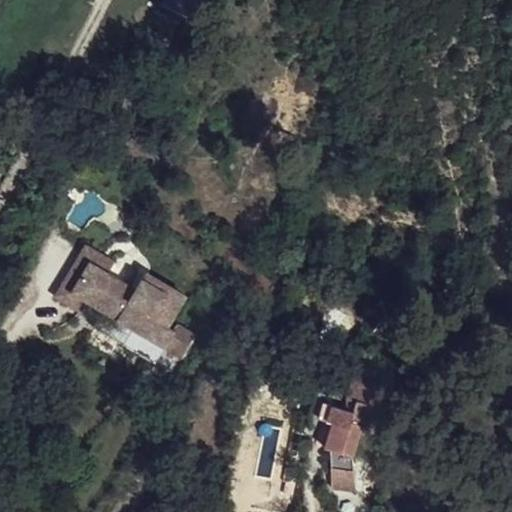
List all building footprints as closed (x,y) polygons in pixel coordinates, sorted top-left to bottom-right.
[(162,0),(160,4),(186,18),(196,0),(162,0)] [(84,311),(90,301),(73,291),(90,262),(108,273),(114,263),(87,245),(56,296),(83,312),(84,311)] [(90,262),(73,291),(90,301),(102,309),(97,319),(92,327),(156,364),(165,349),(174,332),(167,328),(186,296),(148,273),(137,291),(108,273),(90,262)] [(90,301),(84,311),(97,319),(102,309),(90,301)] [(353,411),(345,408),(324,402),(320,418),(333,422),(325,447),(330,449),(334,487),(357,491),(353,456),(378,374),(356,367),(347,398),(348,398),(356,400),(353,411)] [(356,400),(348,398),(345,408),(353,411),(356,400)] [(182,420),(169,415),(162,432),(176,439),(182,420)]
